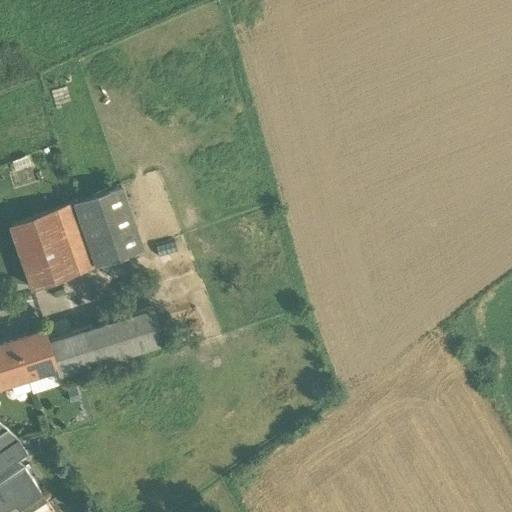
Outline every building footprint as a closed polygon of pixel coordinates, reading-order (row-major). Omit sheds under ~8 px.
[(121,184),(73,202),(95,265),(142,249),(121,184)] [(73,201),(10,224),(32,288),(95,266),(95,265),(73,202),(73,201)] [(70,332),(48,339),(57,369),(58,374),(163,341),(152,307),(70,332)] [(66,319),(44,326),(48,339),(70,332),(66,319)] [(44,326),(13,336),(27,378),(57,369),(48,339),(44,326)] [(13,336),(0,340),(0,386),(27,378),(13,336)] [(5,430),(0,433),(0,452),(18,441),(5,430)] [(18,441),(0,452),(0,469),(26,452),(18,441)] [(23,466),(0,481),(0,511),(23,511),(19,505),(40,491),(23,466)]
